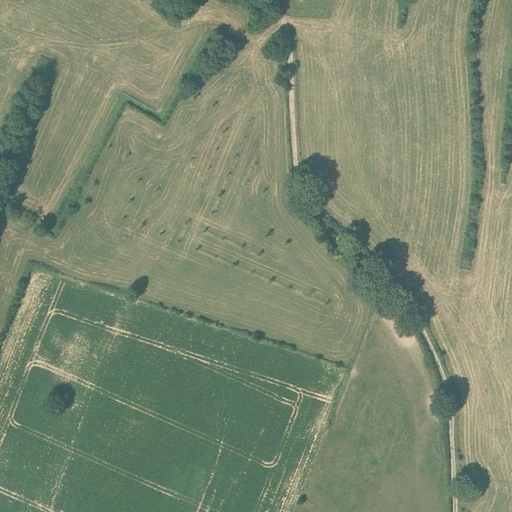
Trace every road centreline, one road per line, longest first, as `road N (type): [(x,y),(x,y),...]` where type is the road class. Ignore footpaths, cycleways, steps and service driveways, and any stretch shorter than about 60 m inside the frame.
road 1 (track): [(454,511),(446,386),(415,323),(323,233),(300,199),(292,140)]
road 2 (unclassified): [(292,140),(288,56),(274,0)]
